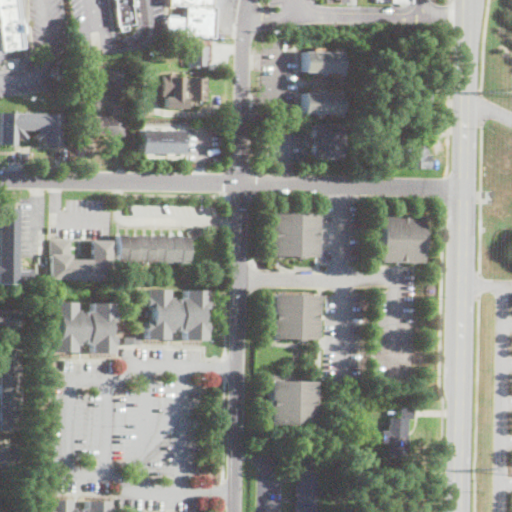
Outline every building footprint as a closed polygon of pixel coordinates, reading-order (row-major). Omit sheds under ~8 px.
[(20,31),(22,48),(2,50),(0,34),(0,0),(16,0),(19,19),(20,31)] [(133,0),(135,4),(131,4),(135,23),(117,26),(112,0),(133,0)] [(215,0),(214,38),(209,37),(209,40),(165,38),(166,16),(185,17),(186,6),(169,5),(169,0),(215,0)] [(19,19),(28,18),(29,30),(20,31),(19,19)] [(206,66),(197,66),(197,67),(187,67),(187,43),(197,43),(197,46),(206,46),(206,66)] [(93,58),(86,59),(85,52),(92,51),(93,58)] [(339,52),(339,75),(335,75),(335,72),(321,72),(321,75),(317,75),(317,72),(301,72),(301,51),(339,52)] [(129,71),(129,117),(123,117),(123,136),(82,135),(82,116),(108,116),(109,70),(129,71)] [(183,90),(186,91),(187,78),(204,78),(204,100),(184,100),(184,108),(163,107),(163,97),(160,96),(161,74),(183,77),(183,90)] [(432,101),(413,100),(414,84),(432,84),(432,101)] [(340,90),(340,114),(300,113),(301,92),(316,93),(316,90),(320,90),(320,92),(334,93),(335,89),(340,90)] [(0,114),(60,114),(60,146),(43,146),(43,136),(37,141),(32,136),(38,130),(20,130),(25,136),(20,141),(14,135),(14,145),(0,145),(0,114)] [(337,122),(338,157),(305,156),(305,123),(337,122)] [(134,128),(134,150),(176,151),(176,129),(134,128)] [(427,144),(427,155),(431,155),(431,168),(409,167),(409,158),(405,158),(406,149),(416,149),(416,144),(427,144)] [(0,209),(15,209),(15,269),(32,269),(32,284),(0,284),(0,209)] [(315,213),(314,257),(268,256),(269,212),(315,213)] [(422,216),(421,262),(377,261),(378,215),(422,216)] [(127,236),(185,237),(184,261),(132,259),(132,261),(114,259),(115,235),(127,236)] [(89,259),(89,240),(109,240),(108,279),(48,278),(49,238),(68,239),(68,259),(89,259)] [(166,289),(166,297),(169,297),(169,300),(178,300),(178,297),(182,297),(182,290),(204,290),(205,308),(199,308),(198,322),(204,322),(203,340),(181,340),(181,332),(177,332),(177,329),(169,329),(169,332),(165,332),(165,339),(143,339),(143,321),(147,321),(147,307),(143,307),(144,289),(166,289)] [(314,295),(314,305),(312,305),(312,313),(315,313),(315,322),(312,322),(314,338),(270,338),(272,321),(269,321),(269,312),(272,312),(270,295),(314,295)] [(73,302),(73,310),(77,310),(77,313),(85,313),(85,310),(89,310),(89,302),(111,303),(111,321),(106,321),(105,335),(111,335),(111,353),(88,353),(88,345),(84,345),(84,342),(72,344),(72,352),(50,352),(49,334),(55,334),(55,320),(50,320),(51,302),(73,302)] [(0,310),(18,311),(18,330),(0,329),(0,310)] [(139,345),(122,344),(122,336),(139,337),(139,345)] [(0,355),(19,355),(18,431),(0,430),(0,355)] [(264,379),(311,379),(311,424),(263,424),(264,379)] [(412,419),(406,419),(406,455),(389,454),(390,446),(386,446),(386,444),(380,443),(380,431),(387,431),(387,424),(388,424),(388,417),(398,417),(398,407),(412,407),(412,419)] [(0,446),(19,447),(18,466),(0,465),(0,446)] [(322,469),(322,473),(315,473),(315,487),(322,488),(322,495),(315,495),(315,510),(321,510),(321,511),(293,511),(294,454),(316,455),(316,469),(322,469)] [(68,499),(68,508),(71,508),(71,510),(80,511),(80,508),(83,508),(83,500),(106,501),(106,511),(44,511),(46,499),(68,499)]
